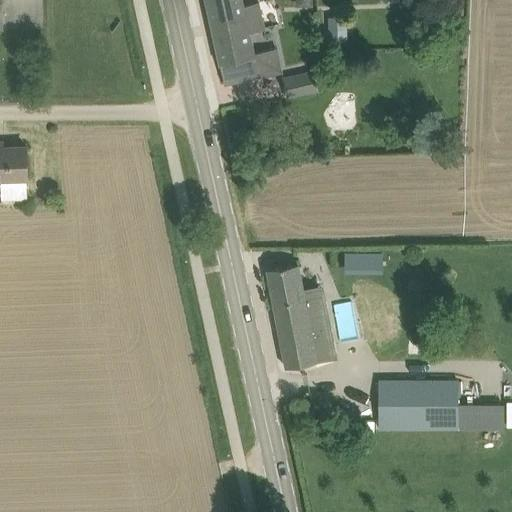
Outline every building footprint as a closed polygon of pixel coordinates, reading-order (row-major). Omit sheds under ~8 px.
[(207,0),(216,40),(249,32),(250,38),(254,37),(253,32),(265,30),(260,3),(243,6),(242,0),(207,0)] [(426,10),(451,11),(451,0),(425,0),(425,10),(426,10)] [(329,29),(329,41),(348,41),(347,28),(329,29)] [(254,55),(250,38),(249,32),(216,40),(225,84),(283,72),(278,50),(254,55)] [(285,80),(290,100),(321,93),(317,73),(285,80)] [(0,179),(29,178),(28,146),(0,146),(0,179)] [(347,253),(346,268),(382,268),(382,253),(347,253)] [(298,263),(268,269),(287,367),(318,361),(308,313),(322,310),(317,286),(303,289),(298,263)] [(378,282),(352,289),(365,342),(392,335),(378,282)] [(459,428),(459,379),(378,378),(378,428),(459,428)]
